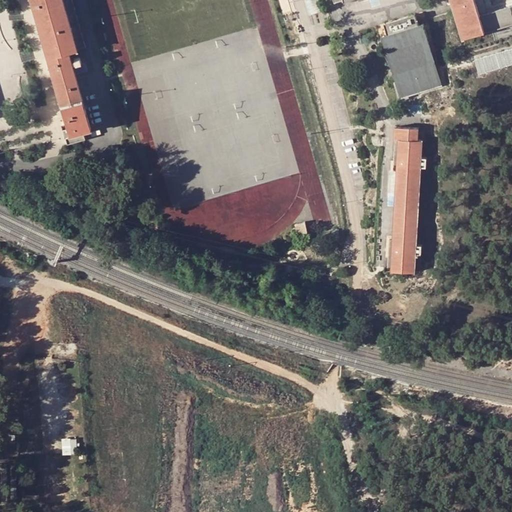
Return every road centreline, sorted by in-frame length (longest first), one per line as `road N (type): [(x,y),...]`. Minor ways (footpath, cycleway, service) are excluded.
road 1 (track): [(328,391),(106,301),(0,277)]
road 2 (unclassified): [(345,331),(328,391),(369,511)]
